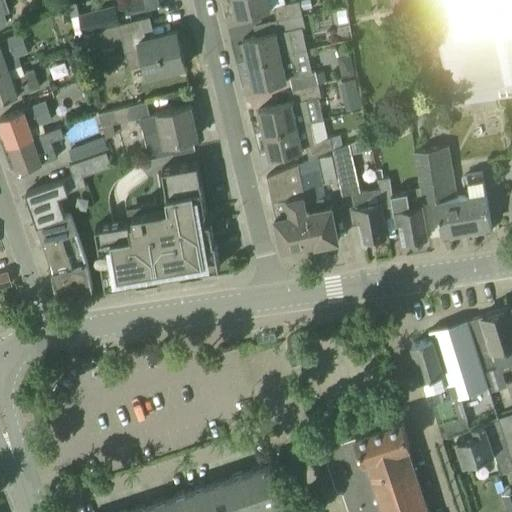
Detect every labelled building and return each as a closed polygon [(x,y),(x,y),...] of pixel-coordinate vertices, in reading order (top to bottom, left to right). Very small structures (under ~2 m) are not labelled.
[(129,0),(133,12),(167,3),(167,5),(168,4),(167,0),(129,0)] [(270,9),(267,0),(233,0),(237,16),(270,9)] [(390,0),(393,12),(422,6),(430,4),(428,0),(390,0)] [(511,0),(428,0),(430,4),(453,101),(468,97),(481,94),(511,87),(511,0)] [(0,23),(16,18),(10,1),(0,4),(0,23)] [(274,6),(276,18),(302,12),(299,1),(274,6)] [(82,11),(83,19),(86,31),(119,23),(114,4),(82,11)] [(293,52),(288,30),(305,26),(302,12),(276,18),(279,31),(243,39),(248,62),(293,52)] [(346,12),(338,13),(340,25),(348,24),(346,12)] [(180,30),(151,36),(146,17),(94,30),(98,48),(123,43),(129,68),(144,65),(146,75),(185,66),(177,32),(180,31),(180,30)] [(0,71),(9,68),(5,59),(27,51),(21,33),(0,40),(0,71)] [(315,70),(299,74),(293,52),(248,62),(253,86),(286,79),(286,77),(290,76),(293,89),(318,83),(315,70)] [(9,68),(0,71),(0,100),(40,86),(34,69),(12,77),(9,68)] [(316,72),(318,83),(326,81),(324,71),(316,72)] [(360,91),(358,77),(344,80),(346,94),(360,91)] [(420,96),(424,84),(411,79),(407,91),(420,96)] [(80,82),(55,86),(59,112),(84,107),(80,82)] [(324,119),(319,97),(321,96),(318,83),(293,89),(296,101),(259,109),(264,133),(297,125),(324,119)] [(494,94),(482,97),(484,108),(497,105),(494,94)] [(45,131),(42,122),(52,118),(46,101),(0,117),(0,118),(9,145),(45,131)] [(174,152),(195,147),(192,137),(198,136),(191,105),(157,113),(150,114),(147,101),(98,112),(102,125),(140,117),(149,157),(174,152)] [(383,128),(388,119),(373,112),(369,122),(383,128)] [(330,136),(328,137),(324,119),(297,125),(264,133),(270,156),(303,149),(302,147),(306,146),(309,158),(316,155),(332,148),(330,136)] [(366,135),(364,125),(355,127),(357,139),(366,135)] [(45,131),(9,145),(18,170),(65,154),(59,137),(58,138),(54,128),(45,131)] [(376,137),(380,148),(391,144),(387,133),(376,137)] [(104,137),(84,144),(89,156),(108,149),(104,137)] [(357,178),(349,142),(333,148),(340,182),(357,178)] [(420,186),(423,202),(437,199),(443,238),(492,230),(482,171),(467,174),(470,193),(458,195),(449,144),(414,150),(420,186)] [(37,224),(40,223),(64,214),(58,195),(85,185),(82,175),(111,165),(106,151),(69,164),(73,175),(45,185),(26,191),(37,224)] [(319,156),(324,183),(336,181),(331,154),(319,156)] [(316,155),(309,158),(299,162),(315,242),(316,244),(326,242),(328,243),(334,242),(335,240),(339,239),(332,204),(319,207),(317,198),(321,197),(318,185),(322,183),(316,155)] [(96,225),(100,250),(106,285),(137,280),(137,282),(161,278),(161,276),(180,273),(180,275),(204,271),(204,269),(220,266),(216,240),(214,241),(210,220),(209,220),(201,178),(198,161),(162,167),(169,204),(133,210),(134,219),(96,225)] [(288,248),(315,242),(299,162),(267,175),(276,216),(275,216),(281,243),(288,248)] [(382,200),(383,206),(393,205),(396,221),(400,221),(403,240),(413,239),(413,241),(429,238),(423,202),(420,186),(406,189),(406,190),(392,193),(390,176),(378,178),(382,200)] [(367,203),(364,190),(352,192),(357,220),(359,219),(363,240),(366,242),(368,240),(368,238),(372,237),(372,239),(374,240),(388,237),(383,206),(382,200),(367,203)] [(70,212),(64,214),(40,223),(56,269),(52,269),(57,295),(93,287),(87,262),(70,212)] [(0,272),(0,286),(10,283),(5,270),(0,272)] [(15,312),(27,309),(24,298),(12,302),(15,312)] [(483,314),(483,315),(468,320),(484,370),(499,366),(511,361),(511,379),(507,380),(511,397),(511,312),(510,306),(483,314)] [(429,330),(432,337),(433,337),(447,384),(454,382),(459,396),(489,387),(484,370),(468,320),(468,319),(468,318),(429,330)] [(432,337),(412,343),(431,405),(432,404),(439,424),(465,416),(459,396),(454,382),(447,384),(433,337),(432,337)] [(511,414),(498,418),(510,457),(511,456),(511,414)] [(439,424),(442,436),(469,428),(465,416),(439,424)] [(511,462),(498,418),(473,426),(476,434),(457,440),(464,463),(481,458),(482,460),(495,456),(500,473),(511,468),(511,462)] [(429,511),(408,444),(410,444),(402,420),(356,435),(357,436),(342,441),(343,445),(335,447),(334,443),(324,447),(338,488),(342,486),(351,511),(429,511)] [(271,462),(252,469),(265,510),(285,504),(271,462)] [(244,511),(259,511),(265,510),(252,469),(233,475),(244,511)] [(223,511),(244,511),(233,475),(213,481),(223,511)] [(202,511),(223,511),(213,481),(194,488),(202,511)] [(180,511),(202,511),(194,488),(175,494),(180,511)] [(159,511),(180,511),(175,494),(156,500),(159,511)] [(138,511),(159,511),(156,500),(137,507),(138,511)]
